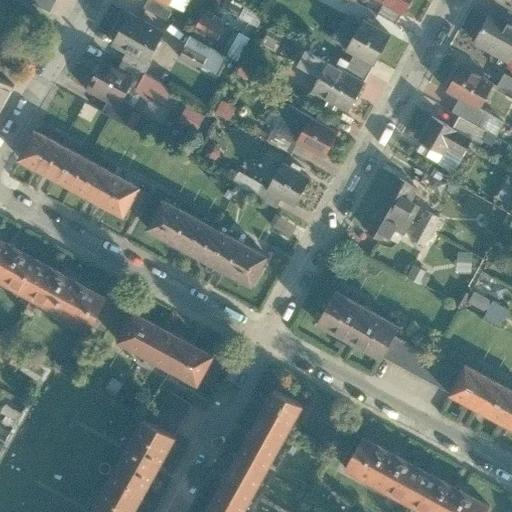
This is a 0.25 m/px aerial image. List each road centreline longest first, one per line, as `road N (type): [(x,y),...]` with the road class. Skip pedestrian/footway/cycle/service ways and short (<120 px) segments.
road 1 (residential): [(454,0),(266,338)]
road 2 (residential): [(0,194),(266,338)]
road 3 (residential): [(266,338),(511,473)]
road 4 (residential): [(266,338),(230,416),(197,445),(161,511)]
road 5 (residential): [(0,156),(91,0)]
